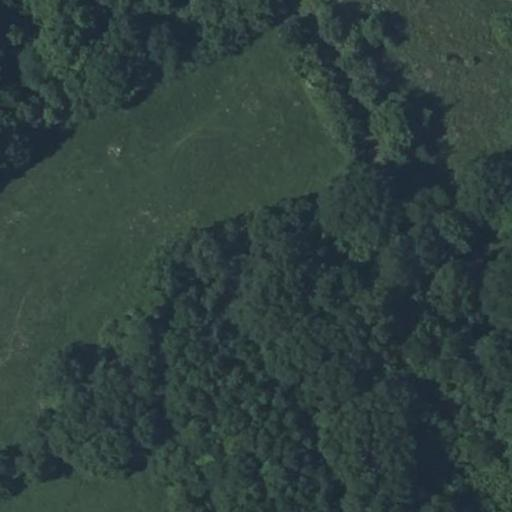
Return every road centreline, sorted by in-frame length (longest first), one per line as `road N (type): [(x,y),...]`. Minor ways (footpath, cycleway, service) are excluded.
road 1 (track): [(218,511),(214,479),(178,418),(167,378),(190,337),(226,304),(265,234),(373,174),(377,152)]
road 2 (residential): [(300,0),(377,152)]
